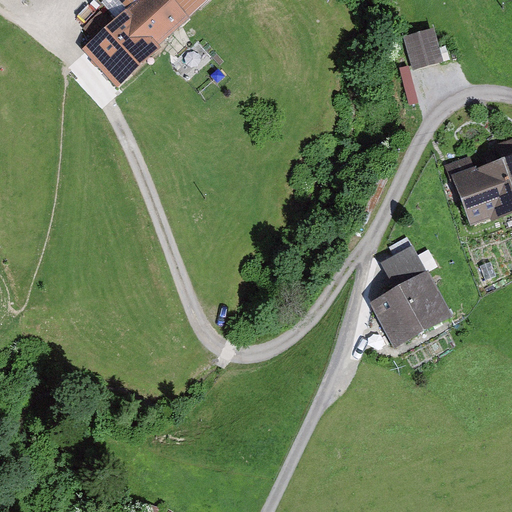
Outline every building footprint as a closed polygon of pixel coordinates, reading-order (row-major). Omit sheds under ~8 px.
[(111,0),(123,13),(75,55),(109,93),(153,54),(150,50),(206,0),(111,0)] [(429,32),(396,41),(406,76),(439,66),(429,32)] [(511,128),(475,144),(481,159),(511,146),(511,128)] [(511,155),(444,178),(463,234),(511,218),(511,155)] [(387,292),(361,306),(387,351),(444,320),(406,253),(375,270),(387,292)]
